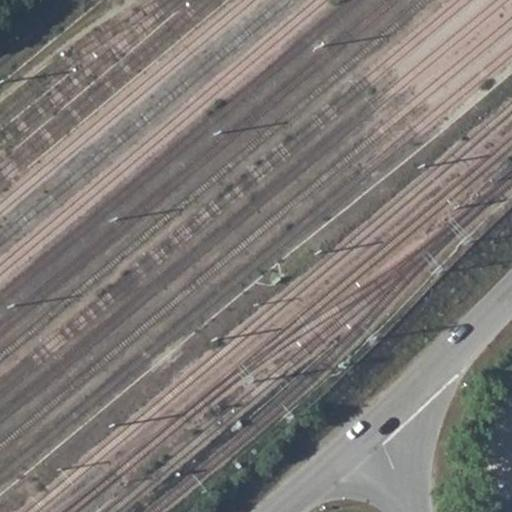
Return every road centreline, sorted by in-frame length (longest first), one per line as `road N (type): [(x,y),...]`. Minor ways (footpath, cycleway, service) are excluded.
road 1 (residential): [(511,288),(375,425)]
road 2 (residential): [(375,425),(276,511)]
